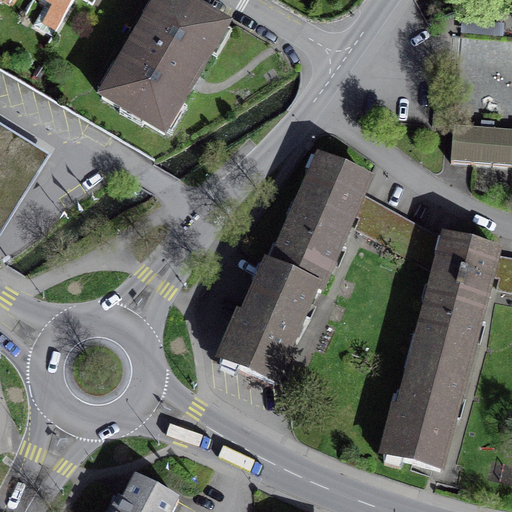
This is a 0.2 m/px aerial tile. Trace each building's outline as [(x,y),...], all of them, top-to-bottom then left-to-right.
[(36,27),(54,38),(76,0),(0,0),(9,5),(11,0),(37,0),(48,6),(36,27)] [(158,0),(102,98),(163,134),(226,29),(178,0),(158,0)] [(49,155),(0,123),(0,231),(19,202),(49,155)] [(511,139),(449,134),(445,174),(511,179),(511,139)] [(320,161),(271,270),(315,289),(321,292),(369,182),(320,161)] [(435,273),(444,240),(370,203),(357,233),(435,273)] [(435,273),(413,356),(466,370),(497,254),(444,240),(435,273)] [(511,294),(511,260),(505,259),(500,292),(511,294)] [(271,390),(315,289),(271,270),(261,265),(217,366),(271,390)] [(439,473),(466,370),(413,356),(386,459),(439,473)] [(136,478),(123,502),(118,499),(110,511),(172,511),(179,501),(136,478)]
